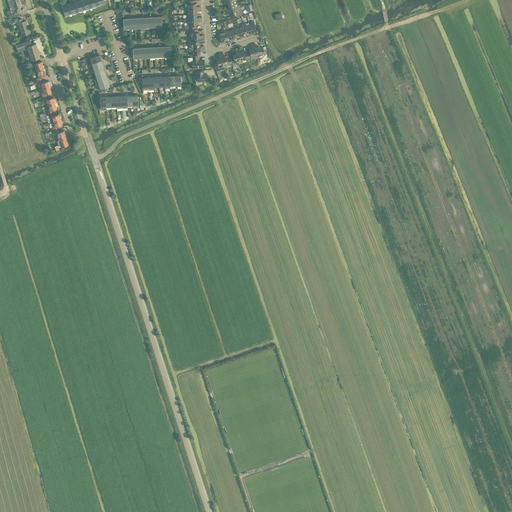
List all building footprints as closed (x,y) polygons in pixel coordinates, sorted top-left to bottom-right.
[(14,12),(8,14),(9,18),(21,14),(20,10),(19,7),(21,6),(18,0),(11,0),(14,8),(13,8),(14,12)] [(80,0),(62,6),(65,15),(105,1),(104,0),(80,0)] [(185,9),(200,9),(200,6),(196,6),(195,3),(194,3),(194,0),(187,0),(188,7),(185,7),(185,9)] [(226,11),(240,7),(239,4),(237,5),(236,3),(228,5),(229,8),(225,9),(226,11)] [(242,14),(240,7),(226,11),(226,13),(231,12),(232,17),(242,14)] [(22,35),(30,33),(25,21),(23,21),(22,19),(16,21),(17,24),(18,23),(22,35)] [(201,19),(185,20),(186,23),(189,22),(189,28),(195,28),(195,25),(197,25),(196,22),(201,22),(201,19)] [(243,24),(246,34),(249,33),(250,36),(252,35),(249,25),(246,26),(246,24),(243,24)] [(233,27),(236,37),(239,36),(240,39),(242,38),(239,28),(237,29),(236,27),(233,27)] [(188,38),(203,37),(203,35),(199,35),(199,32),(198,32),(197,29),(191,29),(191,36),(188,36),(188,38)] [(224,30),(227,40),(230,39),(230,42),(232,41),(229,31),(227,31),(226,29),(224,30)] [(31,60),(40,57),(35,44),(31,45),(29,38),(17,42),(15,43),(17,50),(19,49),(27,46),(31,60)] [(253,44),(257,59),(259,58),(260,58),(259,55),(265,53),(263,47),(260,48),(260,47),(256,48),(255,43),(253,44)] [(257,59),(253,44),(251,45),(252,49),(249,50),(249,51),(246,52),(248,58),(254,56),(255,59),(257,59)] [(204,50),(204,48),(189,48),(189,51),(192,51),(192,54),(188,54),(188,57),(191,57),(199,57),(199,54),(200,54),(200,51),(204,50)] [(248,58),(246,52),(244,53),(243,51),(240,52),(239,48),(237,49),(241,64),(243,63),(242,60),(248,58)] [(230,57),(231,63),(238,61),(238,64),(241,64),(237,49),(234,50),(236,54),(233,55),(233,56),(230,57)] [(231,63),(230,57),(227,58),(227,56),(224,57),(222,53),(220,54),(224,68),(227,68),(226,65),(231,63)] [(91,63),(101,59),(99,54),(90,58),(91,63)] [(224,68),(220,54),(218,54),(219,59),(216,60),(216,61),(214,62),(216,71),(224,68)] [(188,61),(191,61),(193,61),(193,68),(202,67),(202,60),(199,61),(199,57),(191,57),(187,57),(188,61)] [(93,68),(103,65),(101,59),(91,63),(93,68)] [(32,64),(32,63),(28,64),(29,67),(33,66),(34,71),(43,68),(41,61),(34,63),(32,64)] [(103,65),(93,68),(95,73),(104,70),(103,65)] [(46,75),(43,68),(34,71),(36,77),(38,76),(39,77),(37,78),(37,81),(41,80),(40,77),(46,75)] [(96,78),(106,75),(104,70),(95,73),(96,78)] [(198,78),(195,79),(197,84),(201,83),(201,81),(207,80),(206,74),(203,74),(203,71),(197,71),(197,74),(198,74),(198,78)] [(106,75),(96,78),(94,79),(96,85),(108,81),(106,75)] [(174,75),(175,85),(177,85),(177,86),(181,86),(181,84),(185,84),(184,77),(183,78),(183,75),(180,75),(174,75)] [(39,86),(42,86),(43,88),(49,86),(47,81),(42,82),(41,80),(37,81),(39,86)] [(109,86),(108,81),(96,85),(98,89),(109,86)] [(49,86),(43,88),(40,89),(43,97),(46,96),(45,94),(51,92),(49,86)] [(48,105),(55,103),(53,97),(47,99),(46,96),(43,97),(44,100),(46,99),(48,105)] [(55,103),(48,105),(45,106),(47,111),(48,114),(52,113),(51,110),(56,108),(55,103)] [(48,114),(46,115),(47,118),(49,117),(51,122),(60,119),(58,113),(52,115),(52,113),(48,114)] [(62,124),(60,119),(51,122),(53,130),(57,129),(56,126),(62,124)] [(57,129),(53,130),(54,133),(57,132),(59,139),(66,137),(63,130),(58,132),(57,129)] [(66,137),(59,139),(61,146),(68,144),(66,137)]
